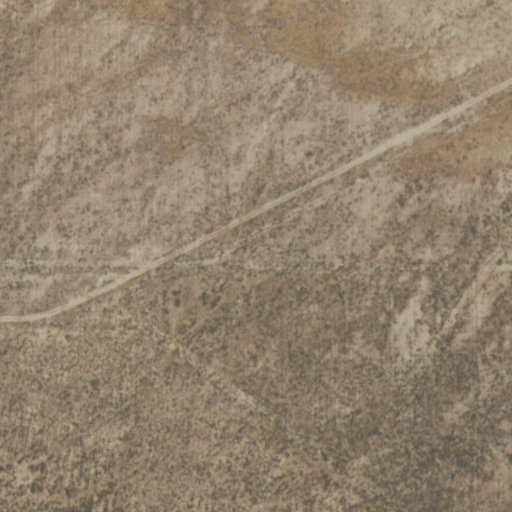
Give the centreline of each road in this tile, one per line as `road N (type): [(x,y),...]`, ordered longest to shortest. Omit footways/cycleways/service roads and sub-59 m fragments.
road 1 (track): [(0,252),(146,255),(511,88)]
road 2 (track): [(0,324),(109,321),(387,511)]
